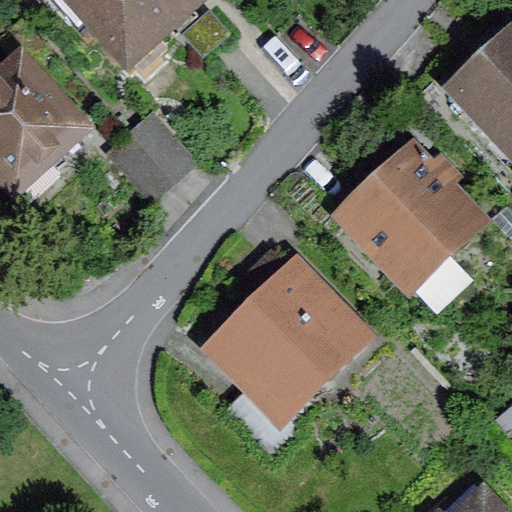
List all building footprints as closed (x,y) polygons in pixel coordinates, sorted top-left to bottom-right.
[(216,17),(200,0),(52,0),(132,90),(216,17)] [(511,45),(447,104),(511,176),(511,45)] [(101,146),(23,62),(0,82),(0,195),(22,219),(101,146)] [(131,141),(174,188),(195,169),(153,122),(131,141)] [(150,209),(174,188),(131,141),(108,162),(150,209)] [(420,156),(339,230),(410,308),(491,234),(420,156)] [(299,268),(206,353),(282,436),(375,351),(299,268)] [(507,511),(485,488),(459,511),(507,511)]
